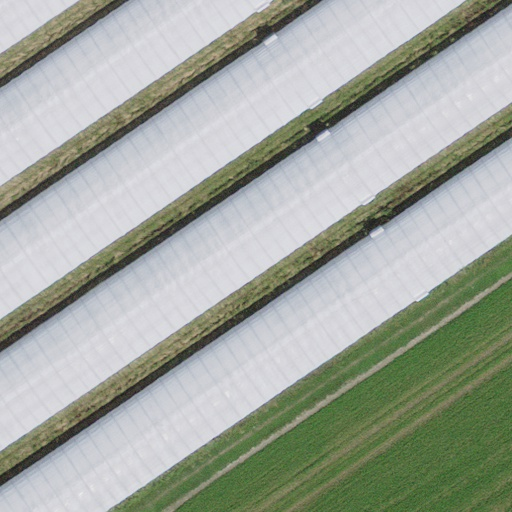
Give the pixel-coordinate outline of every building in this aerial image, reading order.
[(0,316),(465,0),(323,0),(0,220),(0,316)] [(0,0),(0,50),(73,0),(0,0)] [(0,185),(272,0),(129,0),(0,88),(0,185)] [(0,451),(511,103),(511,6),(0,355),(0,451)] [(106,511),(511,236),(511,139),(0,488),(0,511),(106,511)]
